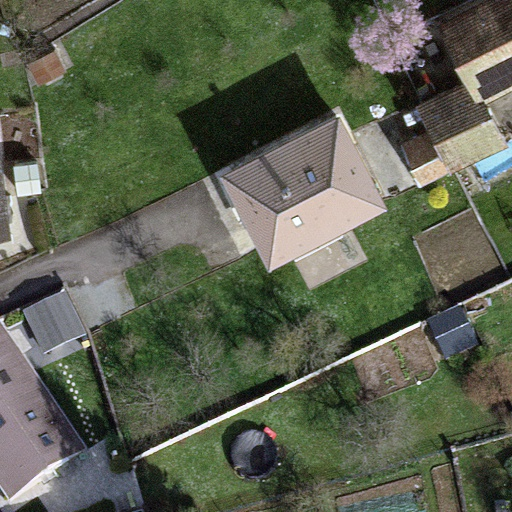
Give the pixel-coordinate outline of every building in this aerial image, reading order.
[(469,76),(420,101),(432,126),(451,162),(503,135),(477,85),(484,82),(478,71),(506,57),(511,54),(511,0),(483,0),(441,22),(469,76)] [(511,68),(506,57),(478,71),(484,82),(511,68)] [(78,69),(43,90),(54,109),(89,88),(78,69)] [(334,113),(229,168),(270,248),(376,194),(334,113)] [(451,162),(432,126),(400,143),(418,179),(451,162)] [(0,338),(0,488),(9,501),(80,453),(16,357),(14,358),(0,338)]
